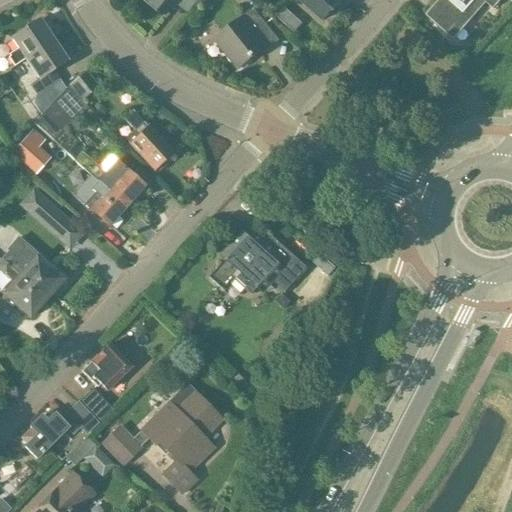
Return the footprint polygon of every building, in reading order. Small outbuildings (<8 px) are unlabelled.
[(143,0),(162,15),(172,3),(174,0),(143,0)] [(299,0),(323,21),(341,1),(339,0),(299,0)] [(441,0),(426,17),(449,37),(466,18),(471,22),(486,6),(491,11),(500,0),(441,0)] [(280,42),(255,10),(216,39),(238,68),(265,48),(268,51),(280,42)] [(10,58),(8,59),(14,68),(25,61),(24,60),(51,42),(37,21),(10,39),(18,50),(8,56),(10,58)] [(24,60),(25,61),(38,79),(29,85),(36,96),(42,92),(59,80),(53,71),(65,62),(51,42),(24,60)] [(86,73),(68,87),(81,102),(98,88),(86,73)] [(66,89),(59,80),(42,92),(52,105),(66,89)] [(36,121),(33,124),(67,156),(73,162),(81,154),(83,151),(66,132),(87,109),(81,102),(68,87),(66,89),(52,105),(36,121)] [(125,118),(123,120),(134,132),(126,139),(130,144),(129,145),(153,172),(155,169),(158,172),(167,164),(164,162),(164,161),(165,161),(171,154),(132,111),(125,118)] [(34,177),(49,160),(36,150),(44,141),(31,131),(10,156),(34,177)] [(81,154),(73,162),(96,183),(125,208),(143,188),(124,171),(114,163),(104,174),(81,154)] [(94,194),(83,207),(89,212),(108,228),(125,208),(96,183),(89,191),(94,194)] [(35,187),(19,204),(68,250),(85,232),(35,187)] [(308,270),(275,241),(270,246),(254,231),(248,237),(243,232),(221,256),(227,261),(211,278),(225,291),(235,279),(253,295),(269,278),(286,294),(308,270)] [(7,254),(1,261),(46,299),(62,281),(35,258),(27,267),(17,257),(14,260),(7,254)] [(1,261),(0,262),(0,272),(13,283),(2,295),(29,319),(46,299),(1,261)] [(130,369),(108,346),(80,372),(95,387),(98,384),(106,392),(130,369)] [(112,410),(92,390),(78,404),(99,424),(112,410)] [(168,417),(161,410),(130,440),(118,428),(101,445),(122,467),(139,450),(138,448),(147,439),(153,446),(158,441),(166,449),(164,451),(175,461),(160,475),(182,496),(197,481),(189,473),(213,449),(202,439),(221,421),(193,392),(168,417)] [(23,449),(35,461),(66,431),(71,436),(90,417),(78,405),(59,423),(53,417),(46,425),(40,419),(29,430),(31,432),(21,442),(26,447),(23,449)] [(64,459),(72,468),(93,448),(84,440),(64,459)] [(79,511),(95,495),(72,473),(55,490),(33,511),(79,511)] [(2,498),(0,499),(0,511),(9,511),(13,509),(2,498)]
